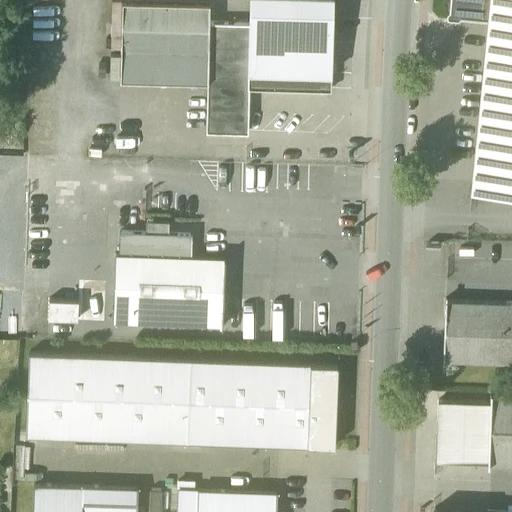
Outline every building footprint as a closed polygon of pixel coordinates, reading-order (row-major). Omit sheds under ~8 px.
[(210,2),(145,0),(122,0),(121,49),(209,51),(210,21),(210,2)] [(332,0),(250,0),(250,23),(248,87),(249,87),(331,89),(331,69),(338,69),(339,60),(331,60),(332,0)] [(454,0),(454,4),(460,12),(489,15),(490,0),(454,0)] [(511,0),(490,0),(489,15),(472,188),(511,192),(511,0)] [(250,23),(210,21),(209,51),(208,81),(207,131),(248,132),(249,87),(248,87),(250,23)] [(209,51),(121,49),(120,79),(208,81),(209,51)] [(190,234),(121,232),(121,231),(120,231),(119,255),(116,254),(114,322),(220,325),(220,326),(222,326),(222,309),(223,309),(225,261),(224,260),(224,258),(191,257),(191,234),(190,234)] [(78,300),(49,299),(48,319),(77,320),(78,300)] [(511,301),(446,299),(443,359),(511,361),(511,301)] [(310,362),(29,352),(26,434),(308,444),(310,362)] [(338,363),(310,362),(308,444),(335,445),(338,363)] [(511,390),(491,390),(490,403),(488,462),(511,463),(511,390)] [(490,403),(438,401),(436,461),(488,462),(490,403)] [(276,511),(277,493),(178,489),(176,511),(80,511),(82,486),(35,485),(33,511),(276,511)]
